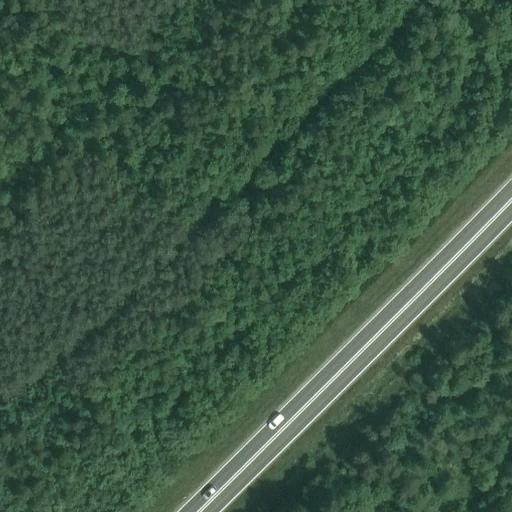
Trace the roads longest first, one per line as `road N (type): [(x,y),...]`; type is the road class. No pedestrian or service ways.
road 1 (track): [(415,0),(391,35),(184,245),(0,398)]
road 2 (trunk): [(198,511),(511,201)]
